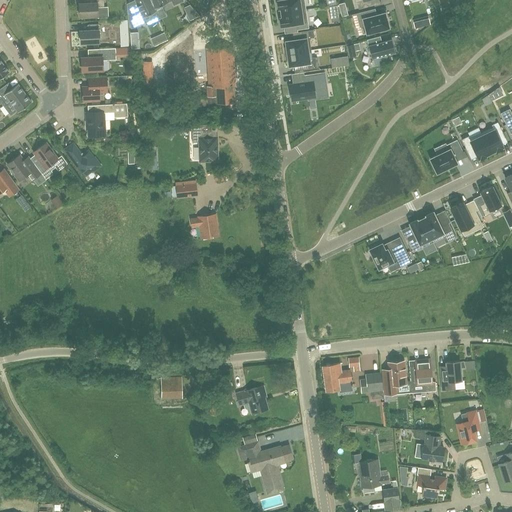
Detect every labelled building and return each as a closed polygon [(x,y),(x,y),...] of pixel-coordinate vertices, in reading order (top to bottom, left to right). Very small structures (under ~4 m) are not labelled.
[(98,8),(104,8),(103,0),(90,0),(90,3),(79,3),(79,17),(98,16),(98,8)] [(156,11),(155,9),(150,0),(134,0),(138,8),(129,12),(131,28),(141,23),(139,19),(156,11)] [(150,0),(155,9),(172,1),(174,5),(184,1),(182,0),(150,0)] [(281,13),(306,10),(304,0),(282,0),(277,1),(279,9),(280,9),(281,13)] [(360,0),(361,1),(357,2),(359,9),(372,6),(370,0),(360,0)] [(185,8),(190,21),(200,17),(190,6),(185,8)] [(309,28),(306,10),(281,13),(282,18),(280,18),(281,26),(296,24),(297,30),(309,28)] [(365,11),(352,15),(356,28),(357,28),(365,26),(367,33),(367,34),(389,28),(385,13),(374,16),(367,18),(365,11)] [(421,19),(413,21),(415,28),(423,26),(421,19)] [(100,42),(99,30),(99,24),(88,24),(87,26),(87,29),(85,30),(80,31),(81,43),(100,42)] [(286,42),(286,47),(284,48),(285,54),(311,50),(310,38),(314,38),(313,30),(299,32),(300,39),(294,40),(286,41),(285,41),(285,42),(286,42)] [(140,49),(138,31),(130,32),(131,49),(140,49)] [(164,33),(151,39),(154,46),(168,40),(164,33)] [(395,53),(392,39),(382,42),(380,36),(367,40),(372,59),(395,53)] [(355,51),(360,50),(359,43),(347,46),(350,57),(356,56),(355,51)] [(234,86),(236,85),(233,47),(207,49),(209,87),(234,86)] [(82,71),(103,70),(103,61),(116,60),(116,48),(99,49),(99,55),(97,57),(81,58),(82,71)] [(285,54),(286,60),(288,60),(289,66),(290,66),(294,66),(302,64),(303,70),(319,68),(317,57),(312,58),(311,50),(285,54)] [(348,56),(339,57),(341,66),(349,65),(348,56)] [(0,78),(9,72),(0,60),(0,78)] [(294,84),(290,84),(292,99),(307,97),(315,96),(314,90),(327,88),(324,72),(303,75),(304,82),(294,84)] [(99,92),(107,92),(106,77),(89,77),(89,86),(83,87),(83,101),(99,100),(99,92)] [(0,104),(1,103),(8,98),(17,111),(18,112),(32,102),(18,84),(13,88),(6,93),(2,88),(0,88),(0,104)] [(234,86),(209,87),(207,87),(208,97),(217,96),(217,104),(235,103),(234,86)] [(492,100),(503,95),(499,87),(489,95),(492,100)] [(114,118),(128,117),(127,104),(98,105),(98,112),(86,112),(87,129),(88,128),(89,136),(105,136),(104,113),(114,112),(114,118)] [(312,124),(334,122),(333,107),(311,109),(312,124)] [(511,113),(510,109),(501,113),(507,126),(511,123),(511,113)] [(502,148),(503,147),(498,136),(503,133),(498,122),(492,125),(493,127),(481,133),(491,153),(496,151),(502,148)] [(211,124),(192,125),(192,142),(199,142),(200,162),(218,161),(217,137),(213,137),(213,130),(212,130),(211,124)] [(462,140),(467,150),(473,147),(479,159),(480,158),(480,159),(486,156),(491,153),(481,133),(470,138),(469,136),(462,140)] [(437,155),(430,159),(437,173),(457,163),(456,162),(454,157),(463,153),(463,152),(457,140),(447,145),(446,146),(448,150),(437,155)] [(50,148),(48,145),(46,143),(34,152),(39,159),(39,162),(35,164),(46,180),(53,175),(53,173),(51,171),(55,168),(55,166),(53,163),(58,159),(54,153),(54,151),(52,149),(50,148)] [(101,166),(95,157),(94,158),(88,151),(84,154),(80,154),(73,144),(65,150),(83,175),(91,169),(93,172),(101,166)] [(29,157),(24,160),(20,155),(7,164),(11,169),(11,171),(13,173),(15,174),(19,180),(24,177),(25,178),(27,178),(31,176),(33,179),(37,176),(42,183),(46,180),(41,173),(29,157)] [(9,192),(10,192),(11,191),(13,193),(19,189),(5,168),(0,171),(0,191),(2,191),(3,191),(3,192),(4,192),(5,193),(6,193),(7,193),(8,193),(9,192)] [(177,198),(198,196),(196,182),(176,185),(177,198)] [(483,204),(480,205),(485,216),(503,208),(492,186),(480,192),(484,201),(483,204)] [(463,202),(451,208),(461,230),(470,226),(473,232),(483,227),(475,211),(468,214),(464,205),(463,202)] [(511,214),(510,209),(502,213),(505,218),(511,214)] [(427,217),(422,219),(433,242),(443,238),(446,243),(456,238),(449,223),(448,223),(440,227),(435,215),(433,212),(426,216),(427,217)] [(192,228),(200,226),(202,238),(219,236),(215,214),(199,216),(199,218),(191,219),(192,228)] [(415,235),(407,238),(409,243),(413,252),(433,242),(422,219),(418,221),(417,220),(410,224),(411,226),(415,235)] [(397,260),(400,267),(410,262),(405,250),(396,254),(394,251),(389,254),(387,250),(385,251),(383,246),(382,244),(380,245),(379,243),(371,247),(372,249),(370,250),(379,268),(397,260)] [(354,371),(361,370),(359,357),(349,358),(350,367),(354,367),(354,371)] [(431,358),(415,360),(415,365),(409,365),(411,384),(428,383),(429,391),(436,390),(435,381),(433,382),(431,358)] [(404,361),(389,362),(389,368),(382,368),(383,379),(384,379),(385,394),(397,393),(396,384),(406,383),(404,361)] [(446,362),(447,366),(439,366),(440,375),(441,375),(442,390),(454,389),(454,381),(461,381),(460,368),(465,368),(464,362),(460,362),(460,361),(446,362)] [(323,365),(326,390),(339,389),(339,383),(352,381),(350,369),(339,371),(338,363),(323,365)] [(366,374),(366,378),(360,379),(361,392),(383,390),(381,372),(366,374)] [(182,378),(162,378),(163,396),(182,396),(182,378)] [(268,409),(265,397),(267,396),(263,385),(236,393),(240,405),(249,402),(253,413),(268,409)] [(207,393),(206,405),(217,406),(218,394),(207,393)] [(461,414),(463,422),(457,424),(461,444),(476,440),(474,431),(481,429),(479,422),(478,422),(475,411),(467,413),(467,412),(461,414)] [(259,441),(258,441),(256,434),(243,437),(245,445),(242,446),(239,450),(240,455),(245,457),(247,456),(252,471),(262,468),(269,494),(284,489),(277,464),(286,462),(285,461),(291,459),(293,456),(291,447),(288,445),(282,447),(281,446),(262,452),(259,441)] [(426,434),(425,444),(417,443),(415,457),(422,458),(441,461),(443,447),(438,446),(440,436),(426,434)] [(511,452),(505,454),(507,461),(499,463),(505,483),(511,480),(511,452)] [(361,462),(361,464),(359,464),(360,472),(362,472),(363,478),(361,478),(362,487),(363,487),(364,491),(374,490),(373,485),(381,484),(381,483),(389,482),(388,475),(380,476),(377,459),(361,462)] [(434,479),(430,478),(431,469),(418,467),(417,475),(419,475),(417,484),(423,485),(423,487),(422,492),(425,493),(424,495),(434,496),(435,494),(437,495),(438,490),(438,487),(444,488),(445,478),(434,477),(434,479)] [(400,508),(397,488),(383,490),(384,502),(385,502),(386,510),(400,508)]
